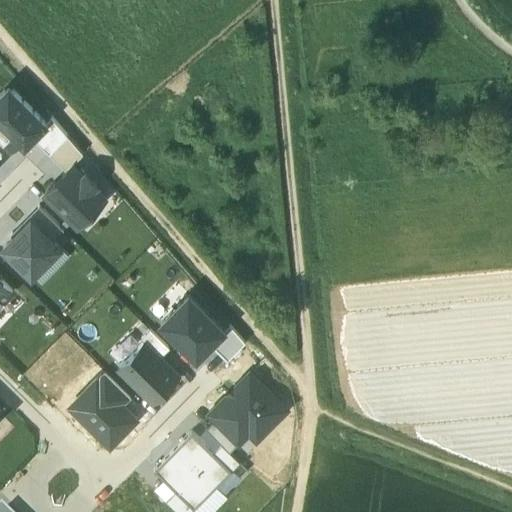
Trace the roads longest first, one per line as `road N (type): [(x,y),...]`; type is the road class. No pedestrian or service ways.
road 1 (track): [(286,0),(310,397),(511,479)]
road 2 (track): [(0,30),(310,397),(294,511)]
road 3 (residential): [(93,475),(129,453),(203,379)]
